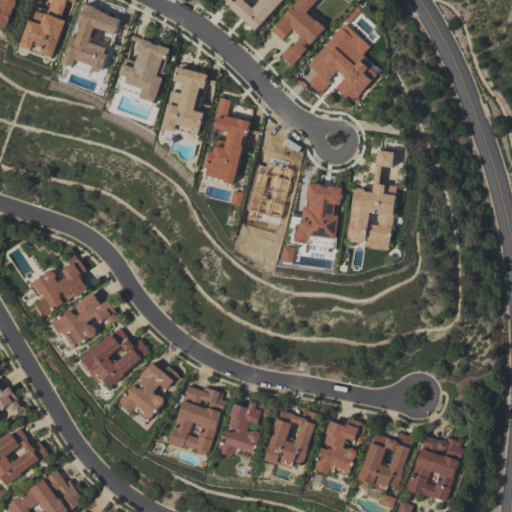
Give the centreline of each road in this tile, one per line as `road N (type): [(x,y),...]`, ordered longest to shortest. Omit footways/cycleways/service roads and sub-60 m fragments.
road 1 (residential): [(511,478),(507,228),(458,77),(417,0)]
road 2 (residential): [(0,206),(102,244),(177,334),(228,368),(295,385),(396,395)]
road 3 (residential): [(162,511),(134,497),(86,449),(0,308)]
road 4 (residential): [(155,0),(215,40),(291,118),(333,142)]
